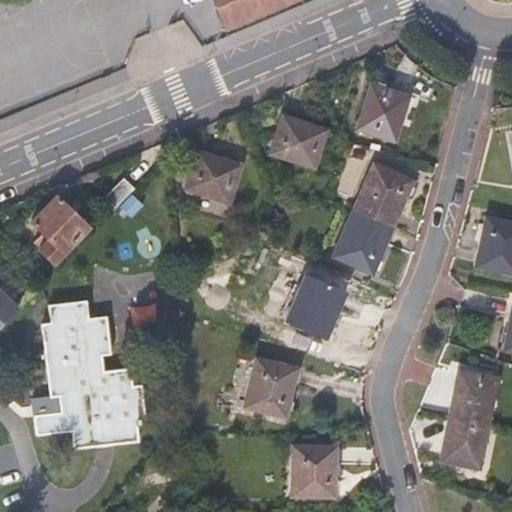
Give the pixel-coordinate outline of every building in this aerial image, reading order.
[(210,0),(222,28),(290,0),(210,0)] [(360,128),(397,140),(410,96),(374,85),(360,128)] [(273,156),(317,169),(329,129),(285,116),(273,156)] [(186,191),(231,204),(242,165),(198,152),(186,191)] [(377,163),(357,211),(397,226),(415,177),(377,163)] [(101,200),(112,211),(121,201),(133,189),(121,179),(101,200)] [(39,254),(50,264),(86,228),(55,198),(30,223),(42,235),(33,244),(40,251),(39,254)] [(132,212),(121,201),(112,211),(123,222),(132,212)] [(379,273),(397,226),(357,211),(339,258),(379,273)] [(483,264),(511,271),(511,219),(495,216),(483,264)] [(290,321),(330,336),(348,289),(308,274),(290,321)] [(0,325),(18,307),(0,290),(0,325)] [(97,436),(135,430),(133,413),(141,412),(136,374),(129,375),(127,357),(99,360),(97,346),(105,345),(100,306),(81,308),(79,292),(44,296),(45,313),(40,314),(44,348),(48,386),(56,385),(57,402),(31,405),(33,425),(64,422),(70,421),(72,439),(97,436)] [(246,403),(287,414),(300,365),(259,354),(246,403)] [(464,367),(453,413),(480,419),(492,422),(503,377),(464,367)] [(480,419),(453,413),(442,459),(482,469),(492,422),(480,419)] [(295,494),(337,495),(338,445),(296,445),(295,494)]
